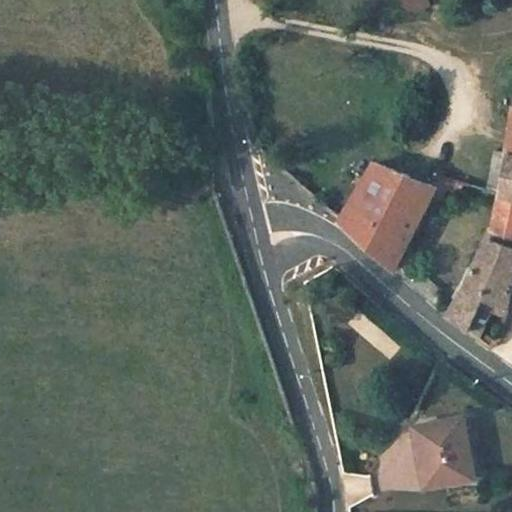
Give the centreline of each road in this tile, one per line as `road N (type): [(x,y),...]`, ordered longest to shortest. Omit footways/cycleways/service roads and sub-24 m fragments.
road 1 (unclassified): [(247,213),(297,208),(432,324),(511,380)]
road 2 (tertiary): [(333,511),(247,213)]
road 3 (tertiary): [(247,213),(214,0)]
